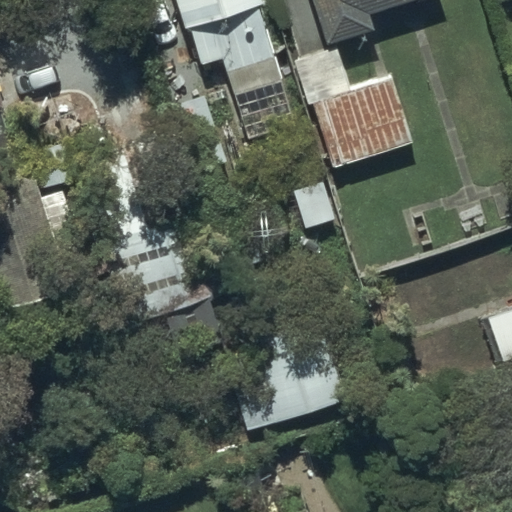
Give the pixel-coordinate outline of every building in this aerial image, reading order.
[(286,121),(248,0),(162,0),(170,25),(179,22),(192,64),(214,57),(238,136),(286,121)] [(305,0),(319,43),(365,28),(360,11),(393,0),(305,0)] [(353,91),(339,45),(297,60),(336,168),(414,140),(392,77),(353,91)] [(0,290),(68,264),(29,167),(0,178),(0,290)] [(204,289),(177,211),(94,240),(121,317),(204,289)] [(511,350),(511,303),(477,316),(492,358),(511,350)] [(240,429),(341,396),(311,306),(211,338),(240,429)]
